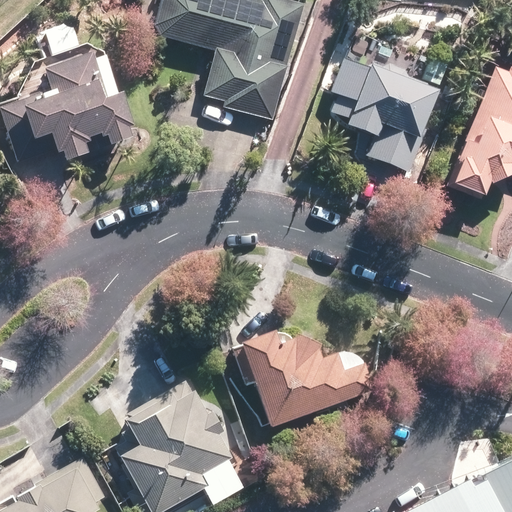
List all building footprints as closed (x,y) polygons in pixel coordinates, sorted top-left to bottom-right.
[(274,124),(297,5),(274,0),(258,0),(258,4),(239,0),(156,0),(156,1),(155,2),(155,4),(154,6),(153,8),(153,10),(152,11),(152,13),(152,15),(152,17),(152,19),(152,21),(152,23),(153,25),(153,27),(153,29),(154,30),(155,32),(156,34),(157,36),(158,37),(159,39),(160,40),(161,42),(209,51),(200,97),(222,102),(219,114),(274,124)] [(77,52),(59,58),(61,64),(41,69),(40,70),(39,70),(38,70),(37,71),(36,71),(35,72),(33,72),(32,73),(31,74),(30,74),(29,75),(28,76),(27,77),(26,78),(25,79),(24,80),(23,81),(23,82),(22,82),(21,83),(20,84),(20,85),(19,86),(19,88),(18,89),(18,90),(17,91),(17,92),(17,93),(16,94),(16,95),(16,97),(0,101),(0,129),(10,164),(50,152),(54,167),(127,146),(97,46),(77,52)] [(435,89),(344,58),(332,94),(325,116),(344,122),(342,127),(364,134),(357,154),(407,171),(435,89)] [(447,188),(479,199),(483,188),(511,175),(511,66),(504,64),(500,75),(486,70),(447,188)] [(257,432),(368,393),(356,359),(338,352),(317,359),(311,343),(292,336),(273,343),(269,332),(226,347),(257,432)] [(110,447),(145,511),(161,511),(234,473),(214,436),(218,433),(206,412),(201,414),(183,381),(118,416),(125,430),(116,435),(119,442),(110,447)] [(92,511),(105,505),(80,458),(0,500),(0,511),(92,511)] [(493,511),(475,477),(403,511),(493,511)]
